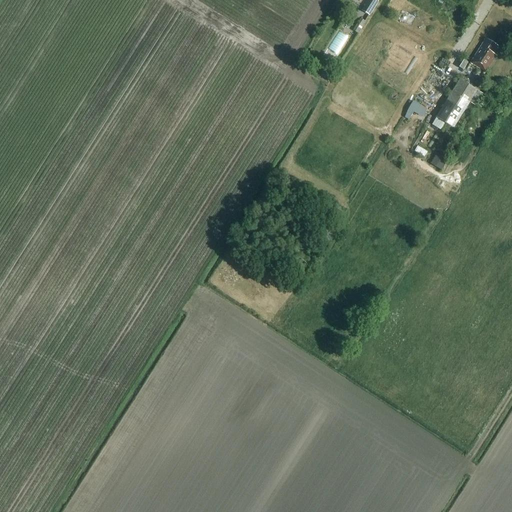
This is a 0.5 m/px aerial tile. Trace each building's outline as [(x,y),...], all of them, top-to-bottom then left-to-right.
[(370,17),(379,2),(375,0),(368,0),(362,11),(370,17)] [(486,73),(496,56),(493,54),(498,47),(486,39),(471,63),(486,73)] [(463,71),(468,64),(464,61),(459,68),(463,71)] [(323,73),(321,77),(328,82),(332,75),(329,73),(327,76),(323,73)] [(454,130),(477,92),(459,81),(436,119),(454,130)] [(406,116),(411,119),(415,111),(425,116),(429,108),(414,100),(406,116)] [(435,158),(431,164),(442,170),(445,164),(435,158)]
